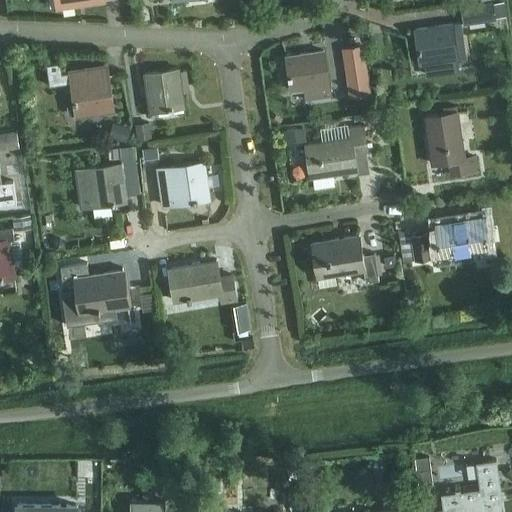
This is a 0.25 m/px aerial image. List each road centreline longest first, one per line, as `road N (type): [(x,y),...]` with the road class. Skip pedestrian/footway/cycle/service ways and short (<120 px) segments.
road 1 (residential): [(0,417),(276,382)]
road 2 (residential): [(276,382),(511,347)]
road 3 (residential): [(228,45),(0,31)]
road 4 (residential): [(251,227),(463,202)]
road 5 (residential): [(251,227),(228,45)]
road 6 (residential): [(276,382),(251,227)]
road 7 (residential): [(228,45),(348,0)]
